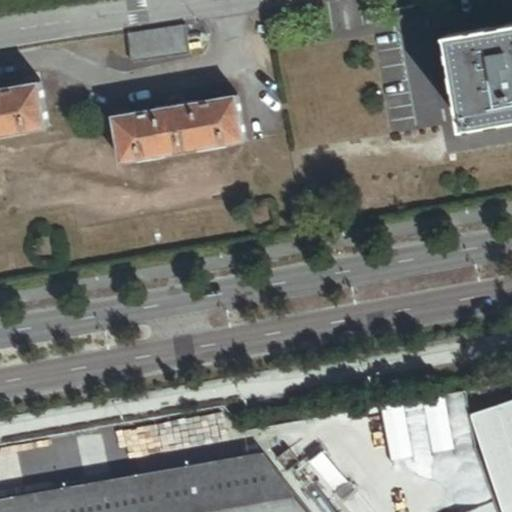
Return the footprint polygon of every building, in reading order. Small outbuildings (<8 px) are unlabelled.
[(511,25),(451,36),(467,129),(511,121),(511,25)] [(138,35),(141,64),(202,55),(198,26),(138,35)] [(0,135),(6,135),(7,137),(33,132),(33,130),(50,127),(43,83),(1,90),(0,88),(0,87),(0,135)] [(161,112),(118,119),(125,164),(144,161),(145,163),(170,159),(169,157),(204,151),(204,154),(230,149),(230,147),(248,144),(241,99),(199,106),(198,103),(186,105),(186,103),(172,106),(172,108),(160,110),(161,112)] [(511,403),(470,418),(496,493),(511,487),(511,403)] [(319,511),(269,449),(0,496),(0,511),(319,511)] [(511,487),(496,493),(500,506),(511,502),(511,487)] [(502,511),(511,511),(511,502),(500,506),(502,511)]
